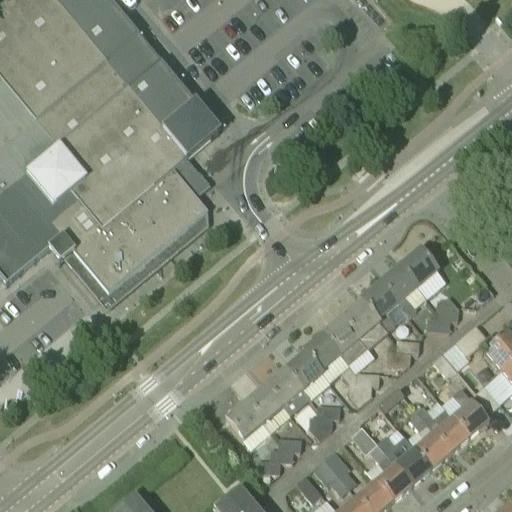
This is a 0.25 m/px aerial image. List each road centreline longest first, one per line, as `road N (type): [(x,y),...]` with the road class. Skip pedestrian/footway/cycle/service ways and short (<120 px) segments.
road 1 (tertiary): [(19,511),(428,180)]
road 2 (residential): [(511,281),(428,180)]
